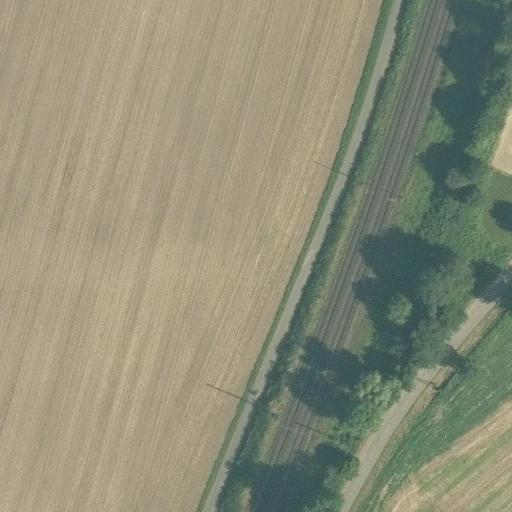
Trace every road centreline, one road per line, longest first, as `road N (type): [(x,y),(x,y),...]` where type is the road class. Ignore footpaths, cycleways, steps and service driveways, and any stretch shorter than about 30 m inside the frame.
road 1 (track): [(208,511),(378,80),(400,0)]
road 2 (unclassified): [(336,511),(379,430),(511,269)]
